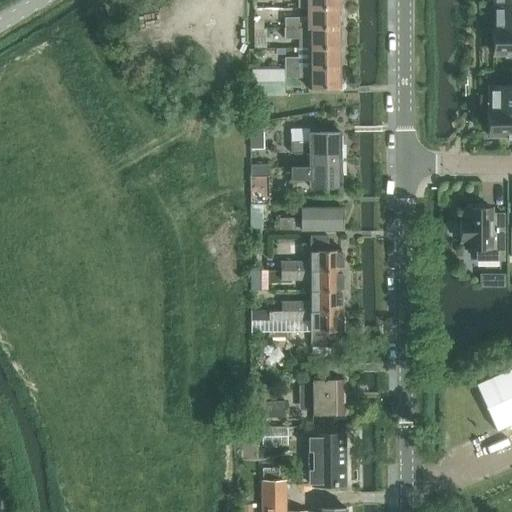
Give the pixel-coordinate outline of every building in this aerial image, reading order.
[(511,4),(495,5),(495,28),(493,28),(493,29),(511,28),(511,4)] [(338,28),(338,8),(310,8),(310,18),(285,18),(285,28),(338,28)] [(339,46),(338,28),(285,28),(284,28),(284,39),(299,39),(299,47),(310,47),(339,46)] [(511,28),(493,29),(494,54),(511,54),(511,57),(511,56),(511,28)] [(264,29),(256,29),(256,48),(267,47),(266,29),(264,29)] [(339,67),(339,46),(310,47),(299,47),(299,57),(285,57),(286,68),(339,67)] [(258,70),(253,70),(253,82),(255,82),(258,82),(286,81),(286,78),(311,78),(311,89),(339,89),(339,67),(286,68),(258,70)] [(258,82),(255,82),(255,96),(286,95),(286,81),(258,82)] [(488,96),(488,110),(511,110),(511,85),(491,86),(491,96),(488,96)] [(511,110),(488,110),(488,135),(508,135),(508,139),(511,138),(511,110)] [(264,123),(250,124),(251,149),(265,149),(264,123)] [(310,156),(341,156),(341,133),(309,133),(309,129),(291,129),(291,153),(309,153),(310,156)] [(341,156),(310,156),(310,167),(292,167),(292,179),(309,179),(310,187),(341,187),(341,156)] [(251,165),(251,179),(251,203),(261,202),(269,202),(269,176),(267,176),(267,164),(251,165)] [(250,208),(250,222),(251,226),(251,227),(252,228),(258,229),(261,229),(263,228),(263,223),(263,216),(263,206),(262,203),(261,202),(251,203),(251,204),(251,206),(250,208)] [(461,220),(461,240),(467,240),(467,248),(477,248),(477,260),(504,260),(504,214),(491,214),(491,208),(480,208),(480,204),(467,204),(467,208),(465,208),(465,220),(461,220)] [(279,217),(279,226),(279,230),(300,230),(343,230),(343,208),(300,208),(300,218),(279,217)] [(281,262),(282,272),(343,271),(343,249),(310,249),(310,262),(281,262)] [(343,271),(282,272),(282,280),(310,280),(311,291),(343,291),(343,271)] [(282,311),(343,311),(343,291),(311,291),(311,302),(282,302),(282,311)] [(282,311),(270,311),(270,318),(311,318),(311,329),(344,329),(343,311),(282,311)] [(326,373),(344,373),(344,363),(326,363),(326,373)] [(511,367),(476,384),(496,430),(511,422),(511,367)] [(313,414),(344,414),(344,378),(313,379),(313,384),(300,384),(301,409),(313,409),(313,414)] [(285,417),(285,401),(261,402),(261,413),(265,413),(265,418),(285,417)] [(262,446),(288,445),(288,426),(262,427),(262,446)] [(313,468),(308,468),(308,483),(313,483),(313,486),(345,485),(344,434),(313,435),(313,468)] [(261,481),(261,511),(286,511),(287,480),(278,481),(278,468),(263,468),(263,481),(261,481)]
